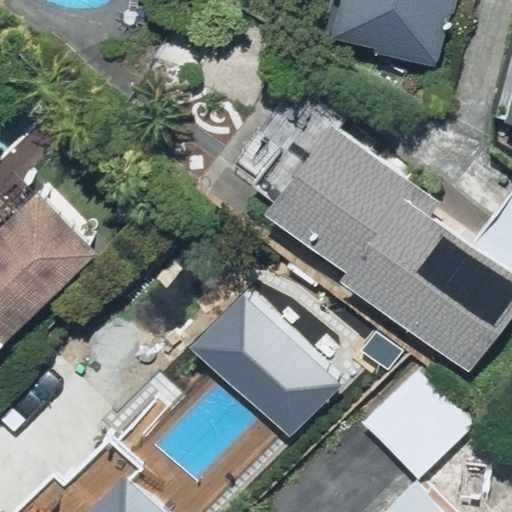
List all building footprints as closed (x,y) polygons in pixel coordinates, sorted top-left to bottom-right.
[(452,0),(335,0),(329,23),(438,53),(452,0)] [(511,28),(494,108),(511,111),(511,28)] [(438,190),(327,101),(258,189),(476,362),(511,316),(511,271),(427,204),(438,190)] [(0,327),(103,229),(44,168),(16,195),(0,178),(0,327)] [(417,357),(363,407),(416,464),(470,414),(417,357)] [(0,511),(175,511),(65,396),(0,458),(0,474),(18,494),(1,511),(0,509),(0,511)] [(460,511),(419,469),(374,511),(460,511)]
